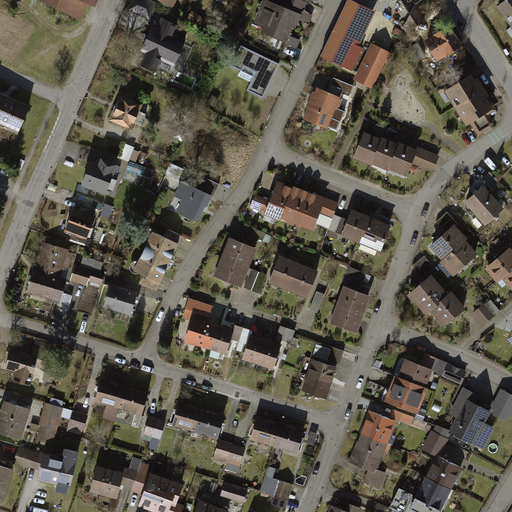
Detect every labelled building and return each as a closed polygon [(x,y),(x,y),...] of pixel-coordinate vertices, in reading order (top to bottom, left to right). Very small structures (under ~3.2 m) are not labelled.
[(42,0),(87,21),(97,0),(42,0)] [(147,0),(134,0),(130,10),(149,19),(156,4),(147,0)] [(266,9),(260,21),(272,27),(269,32),(286,39),(296,16),(300,17),(306,3),(298,0),(285,0),(282,7),(285,8),(284,10),(274,6),(271,11),(266,9)] [(511,0),(507,0),(496,7),(511,32),(511,0)] [(348,1),(321,55),(352,69),(362,47),(354,43),(370,12),(348,1)] [(408,23),(421,29),(428,14),(416,8),(408,23)] [(153,26),(141,50),(148,54),(143,65),(157,72),(163,60),(175,66),(186,42),(173,36),(177,26),(164,19),(159,29),(153,26)] [(454,26),(427,41),(439,63),(466,48),(454,26)] [(376,45),(359,79),(372,86),(390,51),(376,45)] [(281,64),(241,46),(232,66),(243,71),(245,66),(256,71),(247,91),(265,99),(281,64)] [(320,87),(307,118),(329,127),(333,119),(341,122),(344,113),(338,110),(343,96),(353,100),(359,87),(336,77),(330,91),(320,87)] [(474,77),(448,93),(468,125),(493,109),(474,77)] [(30,108),(0,95),(0,123),(19,132),(30,108)] [(142,105),(121,96),(111,120),(132,129),(135,122),(140,124),(144,113),(139,111),(142,105)] [(356,152),(374,159),(384,137),(365,129),(356,152)] [(374,159),(391,166),(400,143),(384,137),(374,159)] [(391,166),(408,173),(417,151),(400,143),(391,166)] [(134,149),(125,145),(119,158),(129,161),(134,149)] [(436,172),(442,155),(423,148),(417,165),(436,172)] [(101,166),(92,162),(84,184),(105,193),(107,187),(114,189),(117,181),(111,179),(116,165),(103,160),(101,166)] [(145,166),(130,162),(128,170),(143,174),(145,166)] [(187,171),(171,164),(167,175),(182,181),(187,171)] [(502,184),(490,172),(484,178),(496,190),(502,184)] [(221,184),(205,177),(199,189),(183,182),(177,196),(185,199),(179,212),(196,220),(204,202),(207,204),(211,195),(215,197),(221,184)] [(304,193),(282,184),(269,216),(292,225),(304,193)] [(483,187),(467,201),(487,223),(503,209),(483,187)] [(327,202),(304,193),(292,225),(315,234),(327,202)] [(95,216),(75,208),(66,230),(87,238),(95,216)] [(437,222),(447,232),(458,222),(448,212),(437,222)] [(344,237),(363,244),(371,222),(352,215),(344,237)] [(363,244),(383,251),(391,229),(371,222),(363,244)] [(433,247),(445,259),(464,241),(467,239),(455,226),(433,247)] [(183,237),(168,229),(164,237),(179,244),(183,237)] [(154,233),(136,270),(160,282),(168,267),(170,268),(174,261),(171,259),(178,244),(154,233)] [(232,239),(225,257),(251,267),(258,249),(232,239)] [(443,261),(455,274),(476,254),(464,241),(445,259),(443,261)] [(34,271),(28,291),(61,300),(68,279),(60,277),(60,276),(61,276),(63,268),(68,270),(73,253),(68,252),(68,250),(45,244),(37,272),(34,271)] [(498,281),(504,276),(511,268),(511,251),(509,248),(489,266),(493,270),(491,272),(498,281)] [(435,267),(425,255),(413,264),(424,277),(435,267)] [(225,257),(218,274),(244,284),(251,267),(225,257)] [(272,283),(289,290),(299,268),(282,260),(272,283)] [(76,265),(71,280),(88,285),(90,280),(102,284),(105,274),(76,265)] [(289,290),(307,298),(317,275),(299,268),(289,290)] [(351,270),(346,282),(365,289),(369,278),(351,270)] [(255,272),(248,289),(260,293),(267,276),(255,272)] [(161,283),(146,275),(142,283),(157,290),(161,283)] [(429,312),(433,309),(448,295),(431,276),(412,293),(429,312)] [(112,286),(106,306),(132,314),(138,293),(112,286)] [(347,288),(340,306),(366,315),(372,298),(347,288)] [(441,315),(448,323),(465,308),(451,292),(448,295),(433,309),(440,317),(441,315)] [(340,306),(334,323),(360,332),(366,315),(340,306)] [(478,319),(484,326),(496,315),(490,309),(478,319)] [(213,326),(194,319),(186,342),(205,349),(213,326)] [(233,332),(213,326),(205,349),(225,355),(233,332)] [(252,334),(235,328),(231,340),(248,346),(252,334)] [(282,329),(278,341),(291,345),(295,333),(282,329)] [(268,346),(252,340),(245,360),(261,366),(268,346)] [(283,351),(268,346),(261,366),(276,371),(283,351)] [(35,348),(33,356),(38,357),(36,365),(46,368),(51,353),(35,348)] [(33,356),(11,349),(5,367),(16,371),(13,380),(30,385),(36,365),(38,357),(33,356)] [(346,353),(335,349),(330,361),(341,365),(346,353)] [(408,360),(401,377),(424,386),(431,369),(408,360)] [(316,363),(310,378),(332,386),(337,370),(316,363)] [(397,376),(387,400),(417,411),(427,387),(424,386),(401,377),(397,376)] [(310,378),(305,394),(326,402),(332,386),(310,378)] [(109,404),(105,416),(116,419),(125,386),(102,379),(96,400),(109,404)] [(149,393),(125,386),(116,419),(132,424),(135,412),(143,414),(149,393)] [(475,393),(465,388),(452,412),(460,416),(453,431),(475,442),(490,413),(470,402),(475,393)] [(511,393),(503,388),(490,413),(508,423),(511,415),(511,393)] [(6,402),(0,422),(0,432),(20,438),(22,429),(26,430),(29,420),(26,419),(29,409),(6,402)] [(202,409),(180,402),(173,423),(196,430),(202,409)] [(48,403),(41,425),(43,425),(57,429),(61,415),(63,407),(48,403)] [(74,411),(63,407),(61,415),(71,419),(74,412),(74,411)] [(225,416),(202,409),(196,430),(219,437),(225,416)] [(371,411),(362,434),(387,444),(396,421),(371,411)] [(74,412),(69,425),(84,430),(88,417),(74,412)] [(158,419),(150,417),(144,434),(153,436),(158,419)] [(252,437),(275,444),(281,424),(257,417),(252,437)] [(167,422),(158,419),(153,436),(161,439),(167,422)] [(275,444),(298,451),(304,431),(281,424),(275,444)] [(43,425),(38,439),(46,441),(49,434),(55,436),(57,429),(43,425)] [(362,434),(352,461),(377,471),(387,444),(362,434)] [(232,445),(219,441),(214,459),(221,462),(222,459),(228,461),(232,445)] [(246,449),(232,445),(228,461),(227,463),(241,467),(246,449)] [(33,451),(20,447),(16,460),(28,465),(33,451)] [(64,458),(45,453),(39,477),(60,482),(61,480),(69,482),(72,469),(74,470),(79,451),(66,448),(64,458)] [(41,454),(33,451),(28,465),(37,468),(41,454)] [(439,457),(429,477),(451,488),(461,468),(439,457)] [(0,464),(0,497),(3,499),(13,469),(0,464)] [(108,490),(107,494),(118,497),(124,473),(98,466),(92,486),(108,490)] [(138,473),(131,470),(125,485),(133,487),(138,473)] [(384,477),(368,472),(364,483),(380,489),(384,477)] [(147,476),(138,473),(133,487),(132,490),(141,493),(147,476)] [(429,477),(415,504),(424,509),(428,502),(440,509),(451,488),(429,477)] [(292,484),(279,480),(274,495),(288,500),(292,484)] [(248,489),(226,483),(222,496),(244,503),(248,489)] [(148,484),(140,503),(162,511),(166,511),(174,494),(148,484)] [(404,511),(414,495),(400,488),(390,506),(402,511),(404,511)] [(274,495),(272,503),(285,507),(288,500),(274,495)] [(199,501),(195,511),(228,511),(229,511),(199,501)]
